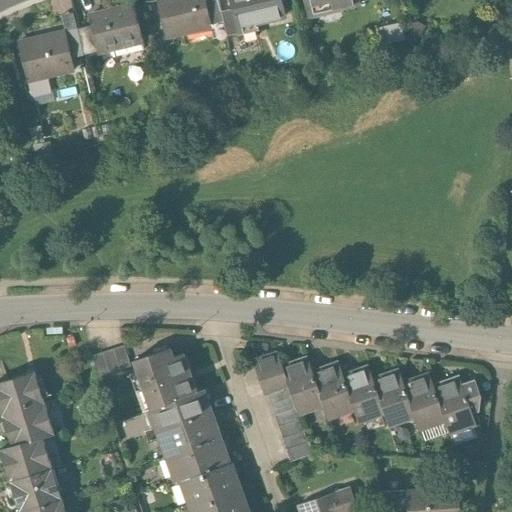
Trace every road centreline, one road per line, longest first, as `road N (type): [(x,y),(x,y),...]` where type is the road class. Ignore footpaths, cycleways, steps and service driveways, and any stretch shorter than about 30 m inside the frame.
road 1 (residential): [(206,309),(511,339)]
road 2 (residential): [(206,309),(281,511)]
road 3 (residential): [(0,314),(206,309)]
